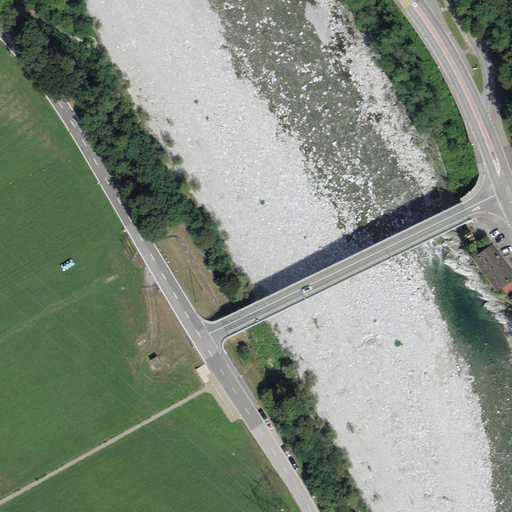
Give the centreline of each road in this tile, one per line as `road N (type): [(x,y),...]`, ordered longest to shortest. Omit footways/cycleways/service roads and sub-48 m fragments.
road 1 (unclassified): [(0,27),(60,103),(199,338)]
road 2 (unclassified): [(199,338),(507,191)]
road 3 (track): [(0,503),(203,391)]
road 4 (unclassified): [(199,338),(312,511)]
road 5 (secondary): [(483,129),(411,0)]
road 6 (residential): [(483,129),(487,65),(450,0)]
